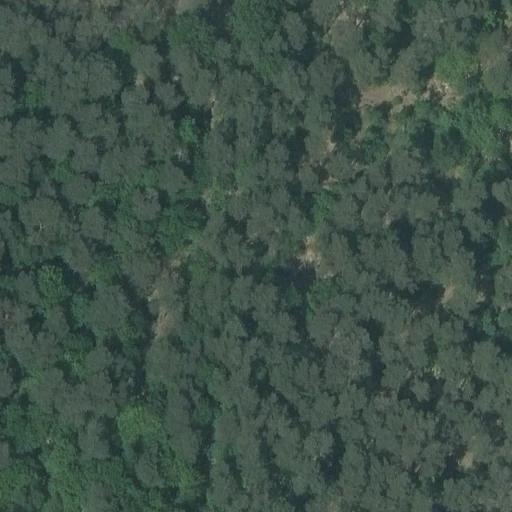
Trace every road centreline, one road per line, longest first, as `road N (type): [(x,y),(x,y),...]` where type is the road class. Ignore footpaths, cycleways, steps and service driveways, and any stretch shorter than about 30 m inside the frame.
road 1 (track): [(185,511),(212,38)]
road 2 (track): [(0,93),(295,21),(316,0)]
